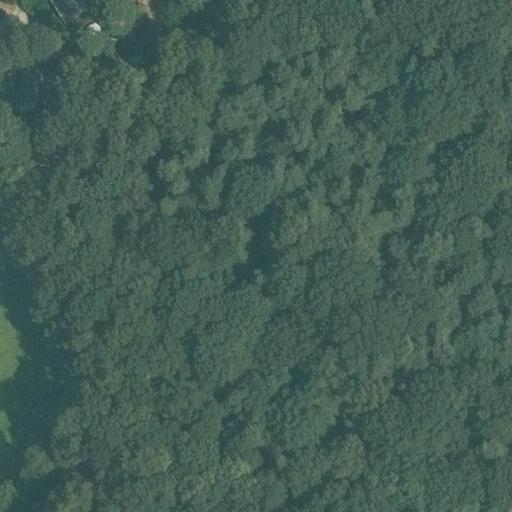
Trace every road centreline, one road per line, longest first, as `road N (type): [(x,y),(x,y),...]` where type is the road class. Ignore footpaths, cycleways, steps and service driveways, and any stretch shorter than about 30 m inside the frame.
road 1 (track): [(120,252),(212,444),(254,511)]
road 2 (track): [(41,145),(83,177),(120,252),(156,201)]
